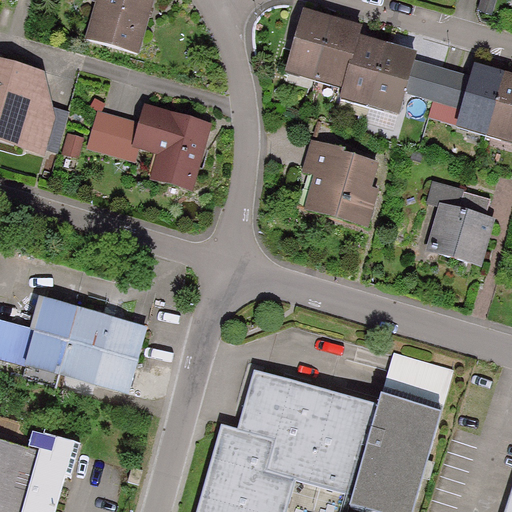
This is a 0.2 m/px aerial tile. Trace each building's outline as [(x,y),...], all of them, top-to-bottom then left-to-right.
[(102,0),(90,42),(139,55),(154,0),(102,0)] [(333,24),(304,16),(289,69),(318,77),(333,24)] [(361,32),(333,24),(318,77),(346,85),(359,42),(361,32)] [(344,95),(372,103),(387,50),(359,42),(346,85),(344,95)] [(372,103),(400,111),(405,92),(414,64),(415,58),(387,50),(372,103)] [(472,80),(414,64),(405,92),(464,109),(472,80)] [(73,115),(52,109),(52,108),(24,99),(31,76),(0,66),(0,136),(46,151),(46,150),(61,154),(73,115)] [(460,123),(490,131),(504,80),(474,71),(472,80),(464,109),(460,123)] [(490,131),(511,137),(511,82),(504,80),(490,131)] [(211,128),(149,110),(143,129),(138,148),(170,157),(164,181),(193,189),(211,128)] [(143,129),(103,117),(94,148),(135,159),(138,148),(143,129)] [(307,172),(319,176),(309,210),(367,226),(372,207),(366,205),(377,167),(343,157),(344,151),(315,143),(307,172)] [(464,193),(459,212),(487,220),(493,201),(464,193)] [(459,212),(447,208),(434,250),(478,264),(491,221),(487,220),(459,212)] [(46,303),(38,332),(0,321),(0,357),(27,365),(63,375),(131,393),(138,367),(148,331),(46,303)] [(287,511),(296,481),(354,498),(351,508),(364,511),(413,511),(454,372),(394,355),(379,408),(263,375),(246,433),(225,426),(199,511),(287,511)] [(27,365),(22,380),(59,390),(63,375),(27,365)] [(155,372),(138,367),(131,393),(148,398),(155,372)] [(29,450),(0,441),(0,511),(57,511),(68,478),(74,480),(84,447),(34,433),(29,450)] [(144,471),(133,468),(129,482),(141,485),(144,471)]
